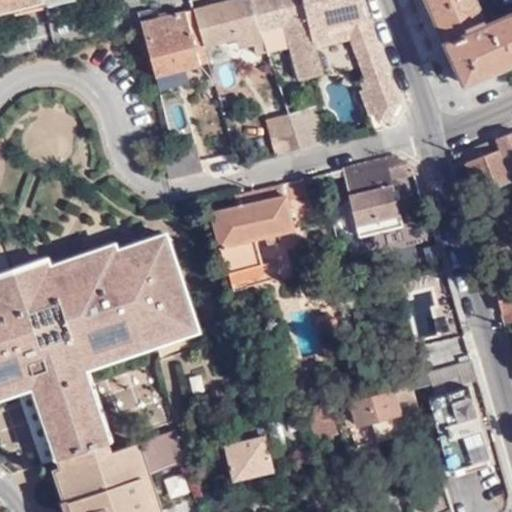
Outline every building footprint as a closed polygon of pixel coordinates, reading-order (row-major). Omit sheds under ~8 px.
[(228,0),(192,9),(202,41),(242,31),(244,40),(254,38),(258,49),(265,46),(261,31),(250,0),(228,0)] [(311,28),(302,0),(250,0),(261,31),(284,25),(286,34),(311,28)] [(369,113),(377,110),(380,117),(392,113),(398,102),(359,0),(302,0),(311,28),(286,34),(297,79),(324,73),(317,44),(349,37),(364,76),(359,78),(363,87),(360,89),(369,113)] [(511,13),(483,26),(472,0),(428,0),(463,81),(504,64),(511,60),(511,13)] [(153,75),(207,62),(202,41),(192,9),(151,18),(149,9),(137,12),(139,26),(153,75)] [(298,148),(324,142),(316,105),(287,112),(287,115),(295,139),(298,148)] [(273,154),(298,148),(295,139),(287,115),(287,112),(265,118),(273,154)] [(511,132),(452,156),(465,195),(511,180),(511,132)] [(194,143),(161,151),(166,177),(200,169),(194,143)] [(342,167),(358,235),(401,225),(390,178),(416,172),(416,171),(415,167),(394,155),(342,167)] [(306,196),(300,177),(243,190),(245,204),(207,212),(224,276),(226,275),(231,293),(269,283),(265,267),(260,268),(254,241),(293,231),(286,201),(306,196)] [(0,396),(33,386),(57,459),(108,441),(84,369),(198,331),(187,298),(178,300),(169,272),(177,270),(166,236),(117,252),(115,246),(50,268),(47,260),(0,275),(0,396)] [(169,272),(178,300),(187,298),(177,270),(169,272)] [(511,279),(491,287),(499,313),(511,308),(511,279)] [(418,339),(458,336),(457,320),(436,321),(434,294),(415,296),(418,339)] [(511,310),(499,316),(502,326),(511,322),(511,310)] [(385,390),(348,402),(351,409),(341,413),(348,435),(371,427),(377,447),(404,439),(397,418),(419,412),(410,383),(385,390)] [(419,414),(437,474),(490,457),(468,386),(426,398),(430,410),(419,414)] [(244,398),(252,421),(264,417),(257,395),(244,398)] [(326,412),(307,418),(317,447),(336,441),(326,412)] [(255,425),(230,431),(232,443),(223,446),(231,479),(272,469),(262,432),(257,433),(255,425)] [(81,511),(68,472),(178,442),(173,430),(111,450),(108,441),(57,459),(60,467),(60,468),(71,500),(73,499),(77,511),(81,511)] [(68,472),(81,511),(152,511),(140,477),(147,474),(184,461),(178,442),(68,472)] [(52,469),(66,511),(77,511),(73,499),(71,500),(60,468),(60,467),(52,469)] [(140,477),(152,511),(160,511),(147,474),(140,477)] [(164,480),(170,499),(190,493),(184,474),(164,480)]
